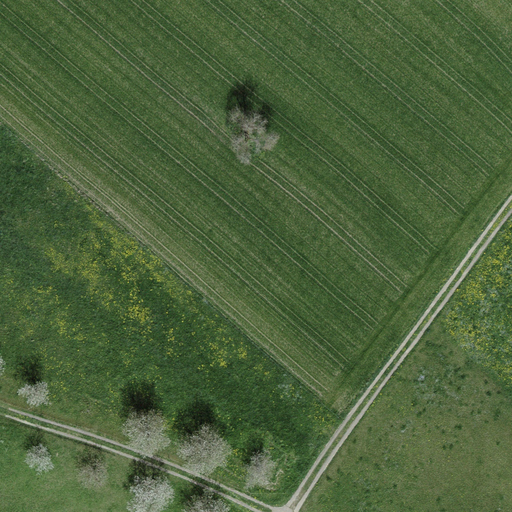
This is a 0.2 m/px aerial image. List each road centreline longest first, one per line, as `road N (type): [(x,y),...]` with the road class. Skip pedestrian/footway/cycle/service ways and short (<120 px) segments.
road 1 (track): [(511,202),(283,511)]
road 2 (track): [(270,511),(183,472),(8,412)]
